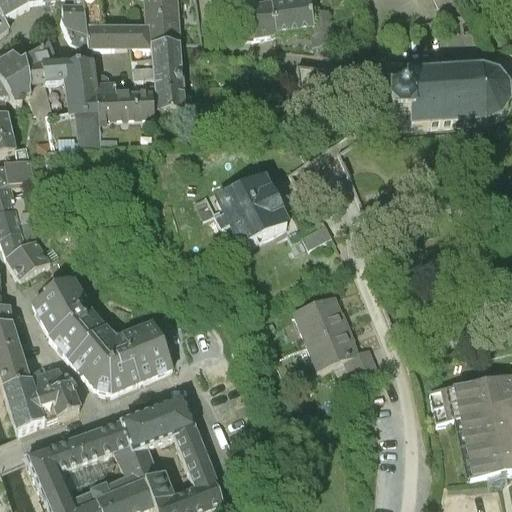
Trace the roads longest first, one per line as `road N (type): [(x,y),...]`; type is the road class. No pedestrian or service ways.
road 1 (residential): [(243,511),(185,385),(0,462)]
road 2 (residential): [(511,66),(380,68),(289,56),(224,36),(205,0)]
